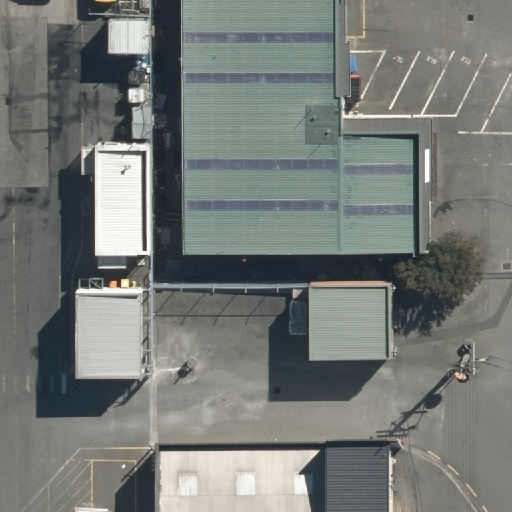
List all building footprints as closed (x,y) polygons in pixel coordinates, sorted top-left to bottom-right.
[(341,133),(339,0),(173,0),(176,260),(422,257),(420,133),(341,133)] [(144,157),(81,158),(82,272),(146,271),(144,157)] [(395,287),(303,288),(303,378),(395,378),(395,287)] [(143,297),(66,297),(66,409),(144,409),(143,297)] [(153,511),(398,511),(399,461),(153,461),(153,511)]
